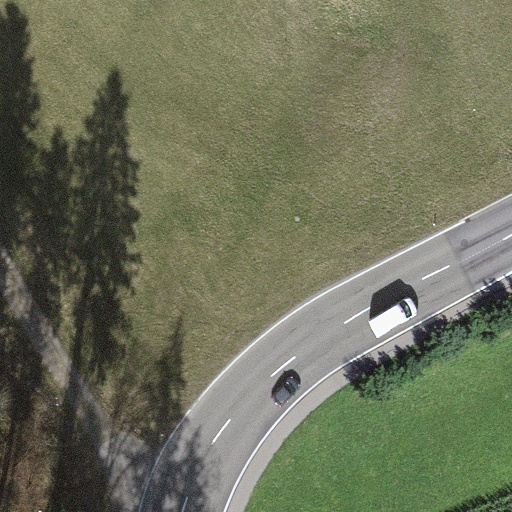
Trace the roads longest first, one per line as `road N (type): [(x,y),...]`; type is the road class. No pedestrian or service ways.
road 1 (tertiary): [(185,511),(236,417),(321,338),(511,237)]
road 2 (track): [(0,269),(93,432),(188,503)]
